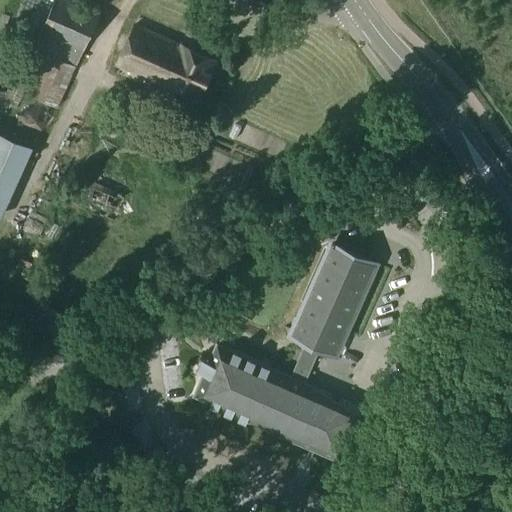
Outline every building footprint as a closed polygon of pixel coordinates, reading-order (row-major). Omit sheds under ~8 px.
[(69,0),(52,0),(33,45),(75,64),(98,12),(69,0)] [(134,24),(117,64),(163,84),(163,85),(195,99),(213,58),(181,44),(180,45),(134,24)] [(47,54),(29,96),(56,107),(74,65),(47,54)] [(0,58),(0,102),(15,109),(31,73),(0,58)] [(0,136),(0,215),(31,151),(0,136)] [(95,184),(84,208),(113,221),(124,197),(95,184)] [(290,334),(334,353),(374,264),(330,244),(290,334)] [(10,304),(1,326),(16,333),(25,311),(10,304)] [(204,372),(194,394),(209,401),(207,406),(330,461),(332,456),(339,459),(344,450),(343,449),(350,433),(351,433),(353,430),(352,429),(355,422),(298,397),(304,383),(269,368),(271,363),(233,346),(231,351),(217,344),(209,361),(202,358),(197,369),(204,372)]
